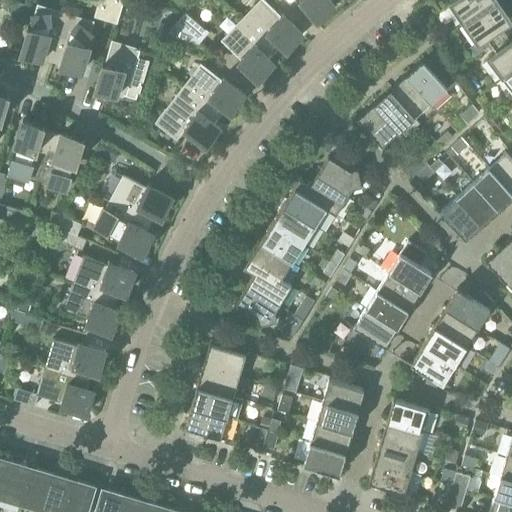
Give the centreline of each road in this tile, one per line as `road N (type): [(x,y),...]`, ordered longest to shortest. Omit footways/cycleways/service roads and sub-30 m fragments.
road 1 (residential): [(383,382),(151,308)]
road 2 (residential): [(211,190),(0,69)]
road 3 (residential): [(463,256),(299,77)]
road 4 (residential): [(318,511),(108,449)]
road 5 (residential): [(463,256),(383,382)]
road 6 (residential): [(108,449),(151,308)]
road 7 (residential): [(211,190),(299,77)]
road 8 (residential): [(511,421),(383,382)]
road 9 (residential): [(151,308),(211,190)]
